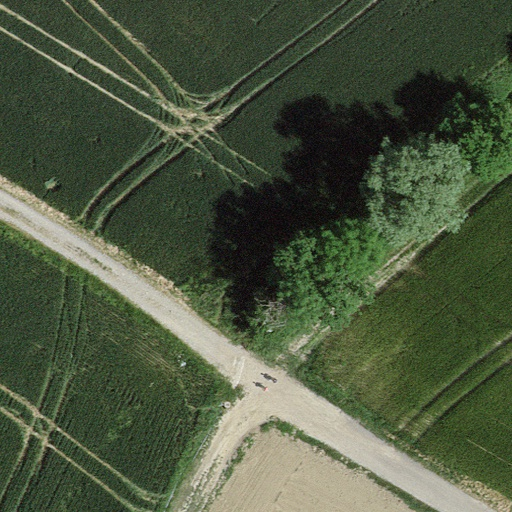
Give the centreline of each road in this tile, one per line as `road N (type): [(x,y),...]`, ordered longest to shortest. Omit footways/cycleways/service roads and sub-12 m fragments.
road 1 (track): [(0,203),(168,307),(462,511)]
road 2 (track): [(511,154),(339,294),(263,380)]
road 3 (track): [(193,511),(263,380)]
